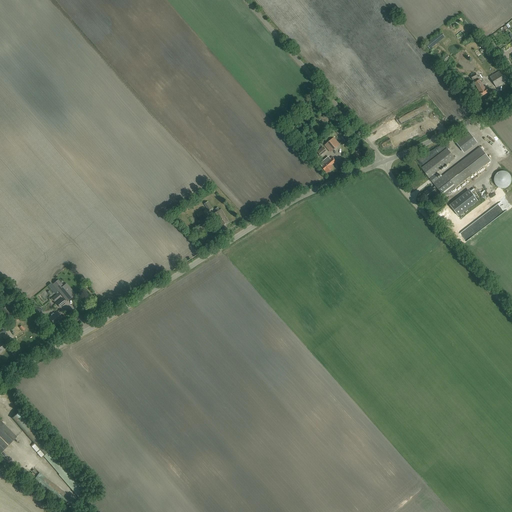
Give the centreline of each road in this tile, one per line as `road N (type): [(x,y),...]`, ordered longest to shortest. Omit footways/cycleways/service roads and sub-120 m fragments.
road 1 (unclassified): [(0,380),(299,196),(382,162)]
road 2 (unclassified): [(382,162),(244,0)]
road 3 (unclassified): [(511,314),(382,162)]
road 4 (unclassified): [(382,162),(511,100)]
